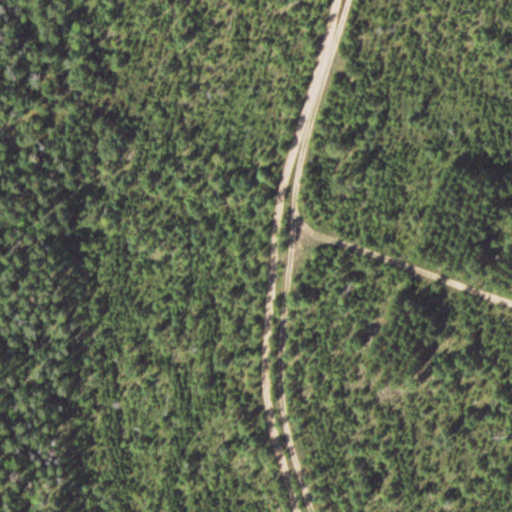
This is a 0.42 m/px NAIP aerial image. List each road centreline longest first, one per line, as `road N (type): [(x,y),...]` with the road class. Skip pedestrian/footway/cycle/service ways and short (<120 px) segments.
road 1 (track): [(329,0),(278,208),(264,401),(296,511)]
road 2 (track): [(348,0),(300,217),(289,385),(318,511)]
road 3 (track): [(278,208),(511,299)]
